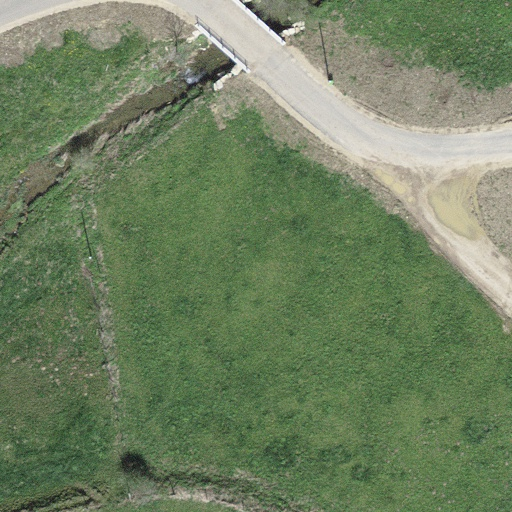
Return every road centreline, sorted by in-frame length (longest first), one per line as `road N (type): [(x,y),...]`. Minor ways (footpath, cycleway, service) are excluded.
road 1 (residential): [(176,0),(206,12),(350,128),(401,157),(511,137)]
road 2 (track): [(401,157),(451,230),(511,285)]
